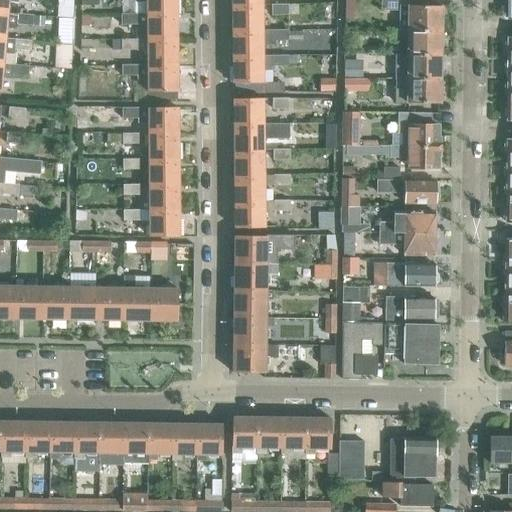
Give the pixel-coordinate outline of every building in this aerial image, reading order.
[(146,0),(146,14),(147,15),(175,15),(175,0),(146,0)] [(380,0),(380,11),(400,11),(400,5),(399,0),(380,0)] [(262,4),(232,4),(232,7),(232,8),(232,30),(262,30),(262,29),(262,8),(262,7),(262,4)] [(287,4),(270,4),(270,15),(287,15),(287,4)] [(400,5),(400,11),(399,31),(407,31),(440,32),(441,7),(441,6),(400,5)] [(6,14),(0,12),(0,38),(4,39),(4,38),(5,28),(15,29),(15,24),(32,26),(33,15),(6,13),(6,14)] [(147,41),(176,40),(175,15),(147,15),(146,14),(120,14),(120,25),(147,25),(147,39),(147,41)] [(43,16),(34,16),(33,25),(43,26),(43,16)] [(262,30),(232,30),(232,33),(232,55),(262,55),(262,46),(262,45),(274,45),(274,40),(287,40),(287,39),(287,30),(287,29),(262,29),(262,30)] [(300,30),(287,30),(287,39),(300,39),(300,30)] [(356,47),(356,31),(344,31),(344,47),(356,47)] [(399,31),(394,31),(394,41),(407,41),(406,55),(440,55),(440,32),(407,31),(399,31)] [(0,38),(0,64),(2,65),(3,54),(13,55),(14,50),(30,51),(31,41),(4,38),(4,39),(0,38)] [(147,66),(176,66),(176,40),(147,41),(147,39),(120,40),(120,50),(136,50),(136,51),(147,51),(147,65),(147,66)] [(55,42),(54,66),(70,66),(71,43),(55,42)] [(262,55),(232,55),(232,58),(232,84),(235,84),(235,93),(262,93),(262,84),(262,72),(262,70),(272,70),(272,65),(287,65),(287,55),(262,55)] [(406,55),(398,55),(398,78),(406,78),(440,79),(440,55),(406,55)] [(344,76),(362,76),(362,60),(344,60),(344,76)] [(13,67),(2,65),(0,64),(0,85),(1,78),(12,79),(12,75),(27,77),(28,66),(13,65),(13,67)] [(146,102),(177,102),(176,92),(176,66),(147,66),(147,65),(121,65),(121,66),(121,76),(136,76),(136,80),(147,80),(147,92),(146,92),(146,102)] [(29,76),(38,77),(39,67),(29,67),(29,76)] [(319,90),(334,90),(334,78),(319,78),(319,90)] [(343,91),(356,91),(356,78),(343,78),(343,91)] [(406,103),(439,103),(440,79),(406,78),(398,78),(398,79),(385,79),(385,89),(406,90),(406,103)] [(288,98),(271,98),(271,109),(288,109),(288,98)] [(263,126),(263,124),(263,100),(233,100),(233,127),(263,126)] [(24,120),(25,109),(8,107),(7,118),(24,120)] [(148,123),(148,135),(177,135),(177,109),(146,109),(146,107),(138,107),(138,108),(112,108),(112,119),(137,119),(137,123),(148,123)] [(358,113),(341,113),(341,147),(358,147),(359,147),(358,113)] [(429,113),(397,113),(397,134),(401,134),(401,147),(439,147),(439,139),(438,139),(438,125),(429,125),(429,113)] [(77,120),(76,133),(87,133),(88,121),(77,120)] [(289,139),(289,124),(263,124),(263,126),(233,127),(233,152),(263,152),(263,139),(289,139)] [(324,149),(335,149),(335,126),(324,126),(324,149)] [(22,145),(23,134),(6,133),(5,143),(22,145)] [(121,144),(138,144),(138,134),(121,134),(121,144)] [(177,160),(177,135),(148,135),(148,161),(177,160)] [(341,147),(341,155),(384,155),(384,158),(407,158),(407,169),(438,169),(438,156),(439,156),(439,147),(401,147),(359,147),(358,147),(341,147)] [(288,149),(272,149),(272,159),(288,159),(288,149)] [(233,152),(233,177),(263,177),(263,175),(263,152),(233,152)] [(0,157),(0,168),(20,170),(21,159),(0,157)] [(122,159),(122,170),(139,170),(139,159),(122,159)] [(177,186),(177,160),(148,161),(148,186),(177,186)] [(342,178),(355,179),(355,167),(342,166),(342,178)] [(385,171),(385,181),(405,181),(405,171),(385,171)] [(289,175),(273,175),(273,185),(289,185),(289,175)] [(263,203),(263,177),(233,177),(233,203),(263,203)] [(339,207),(340,207),(359,207),(359,195),(354,195),(354,181),(340,181),(339,207)] [(385,181),(375,181),(375,193),(405,193),(405,204),(434,204),(434,201),(438,199),(438,192),(434,191),(434,183),(405,183),(405,181),(385,181)] [(0,196),(1,196),(1,194),(17,195),(32,196),(32,186),(0,183),(0,196)] [(122,195),(139,195),(139,184),(122,185),(122,195)] [(178,212),(177,186),(148,186),(148,212),(178,212)] [(273,211),(289,211),(289,201),(273,201),(273,211)] [(263,203),(233,203),(234,229),(264,229),(263,203)] [(359,225),(359,207),(340,207),(339,207),(339,225),(359,225)] [(0,209),(0,219),(15,221),(16,211),(0,209)] [(123,221),(139,221),(139,210),(122,210),(123,221)] [(85,221),(85,211),(75,211),(75,221),(85,221)] [(178,238),(178,212),(148,212),(148,238),(178,238)] [(317,212),(316,228),(332,228),(332,212),(317,212)] [(57,214),(47,213),(46,226),(56,227),(57,214)] [(404,234),(434,235),(434,214),(393,213),(393,222),(378,222),(377,234),(404,234)] [(234,264),(234,265),(276,266),(276,264),(276,249),(293,249),(293,235),(264,234),(264,238),(235,237),(234,264)] [(404,234),(377,234),(377,244),(403,245),(403,256),(433,256),(434,235),(404,234)] [(325,235),(325,245),(335,245),(333,235),(325,235)] [(15,252),(42,252),(42,240),(27,240),(27,241),(15,240),(15,252)] [(56,252),(56,240),(42,240),(42,252),(56,252)] [(511,259),(511,240),(505,240),(505,254),(503,254),(503,259),(511,259)] [(81,253),(96,253),(96,241),(81,241),(81,253)] [(110,253),(110,241),(96,241),(96,253),(110,253)] [(135,253),(150,253),(150,242),(135,242),(135,253)] [(164,253),(164,243),(150,242),(150,253),(164,253)] [(343,258),(353,258),(353,245),(342,245),(342,258),(343,258)] [(325,251),(325,265),(336,265),(336,251),(327,251),(325,251)] [(353,258),(343,258),(343,272),(343,275),(355,275),(355,258),(353,258)] [(505,266),(505,278),(511,278),(511,259),(503,259),(502,266),(505,266)] [(234,265),(234,291),(265,292),(265,277),(276,277),(276,266),(234,265)] [(336,265),(325,265),(324,280),(336,280),(336,265)] [(374,288),(385,288),(433,288),(433,266),(418,266),(418,265),(374,265),(374,288)] [(502,296),(502,302),(511,302),(511,283),(504,283),(504,296),(502,296)] [(14,288),(0,287),(0,319),(14,320),(14,288)] [(340,322),(341,322),(359,322),(359,303),(369,304),(369,287),(344,287),(344,302),(340,302),(340,322)] [(14,320),(41,321),(41,289),(14,288),(14,320)] [(68,289),(41,289),(41,321),(68,321),(68,289)] [(68,289),(68,321),(95,321),(95,289),(68,289)] [(95,289),(95,321),(122,322),(122,290),(95,289)] [(149,290),(122,290),(122,322),(149,322),(149,290)] [(149,290),(149,322),(176,323),(177,291),(149,290)] [(272,292),(265,292),(234,291),(233,318),(265,319),(265,301),(272,301),(272,292)] [(384,297),(384,323),(384,324),(402,325),(402,323),(402,319),(433,319),(433,318),(437,318),(437,306),(433,306),(433,300),(418,300),(418,298),(403,298),(384,297)] [(511,302),(502,302),(502,308),(504,308),(504,322),(511,321),(511,302)] [(324,305),(324,319),(335,319),(336,305),(324,305)] [(233,345),(264,345),(264,328),(272,328),(272,319),(265,319),(233,318),(233,345)] [(323,334),(335,334),(335,319),(324,319),(323,334)] [(383,344),(384,324),(384,323),(359,322),(341,322),(340,378),(365,379),(365,376),(360,376),(360,374),(370,374),(370,356),(360,356),(361,340),(372,340),(372,341),(372,342),(372,343),(373,343),(373,344),(374,344),(383,344)] [(402,323),(402,325),(384,324),(383,353),(402,353),(402,363),(437,364),(437,362),(436,362),(438,324),(402,323)] [(511,331),(504,331),(503,367),(511,367),(511,331)] [(264,346),(264,345),(233,345),(232,372),(264,373),(264,358),(276,358),(276,346),(264,346)] [(325,366),(325,369),(325,378),(334,379),(334,366),(325,366)] [(230,448),(231,448),(231,454),(241,454),(241,448),(255,449),(256,418),(231,417),(230,448)] [(256,418),(255,449),(255,454),(265,454),(265,449),(279,449),(280,418),(256,418)] [(280,418),(279,449),(280,449),(280,454),(290,454),(290,449),(303,450),(304,419),(280,418)] [(304,419),(303,450),(304,450),(304,455),(314,455),(314,450),(328,450),(329,419),(304,419)] [(0,422),(0,457),(10,458),(10,452),(24,453),(24,422),(0,422)] [(24,422),(24,453),(24,458),(34,458),(34,453),(48,453),(49,423),(24,422)] [(49,423),(48,453),(49,453),(49,459),(58,459),(59,453),(72,454),(73,423),(49,423)] [(97,471),(98,459),(98,454),(97,454),(97,424),(73,423),(72,454),(73,454),(73,459),(73,461),(73,470),(97,471)] [(97,424),(97,454),(98,454),(98,459),(107,460),(107,454),(121,454),(122,424),(97,424)] [(122,424),(121,454),(122,454),(122,460),(132,460),(132,463),(146,463),(146,460),(146,455),(146,425),(122,424)] [(171,425),(146,425),(146,455),(146,460),(156,460),(156,455),(170,455),(171,425)] [(195,425),(172,425),(171,425),(170,455),(171,455),(171,460),(180,461),(181,455),(194,456),(195,425)] [(220,426),(196,426),(195,425),(194,456),(195,456),(195,461),(205,461),(205,456),(220,456),(220,426)] [(511,437),(489,437),(488,463),(511,463),(511,451),(511,437)] [(380,482),(380,484),(413,484),(413,478),(430,478),(430,458),(434,458),(434,439),(403,439),(389,439),(388,483),(380,482)] [(338,454),(338,474),(338,479),(363,479),(363,442),(338,441),(338,454)] [(338,454),(326,454),(326,474),(338,474),(338,454)] [(381,471),(371,471),(371,480),(381,480),(381,471)] [(413,485),(413,484),(380,484),(380,498),(400,498),(399,506),(431,507),(432,485),(413,485)] [(241,493),(241,501),(255,501),(255,493),(241,493)] [(147,498),(145,498),(144,511),(169,511),(169,495),(155,495),(155,500),(147,500),(147,498)] [(171,495),(169,495),(169,511),(193,511),(194,501),(171,500),(171,495)] [(0,510),(23,511),(23,498),(21,498),(14,498),(0,497),(0,510)] [(23,498),(23,511),(47,511),(47,499),(23,498)] [(130,500),(120,500),(120,511),(123,511),(144,511),(145,498),(130,498),(130,500)] [(72,499),(47,499),(47,511),(71,511),(72,499)] [(96,499),(72,499),(71,511),(96,511),(96,499)] [(96,499),(96,511),(120,511),(120,500),(96,499)] [(219,511),(220,501),(194,501),(193,511),(219,511)] [(254,511),(255,501),(241,501),(230,501),(230,511),(254,511)] [(278,511),(278,502),(255,501),(254,511),(278,511)] [(278,502),(278,511),(302,511),(303,502),(278,502)] [(328,511),(329,502),(303,502),(302,511),(328,511)] [(364,503),(363,511),(394,511),(395,504),(364,503)]
